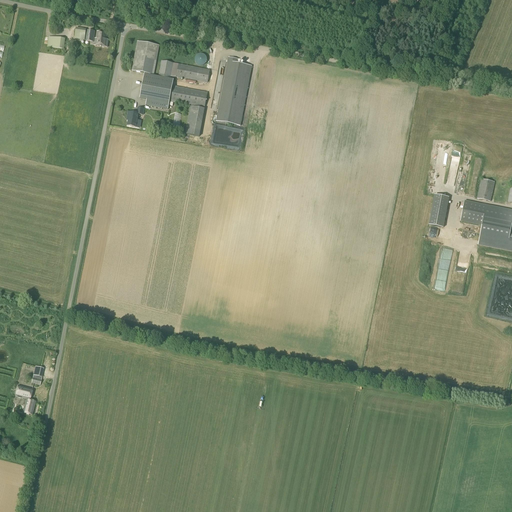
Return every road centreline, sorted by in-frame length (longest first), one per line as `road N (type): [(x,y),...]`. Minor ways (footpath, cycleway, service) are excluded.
road 1 (unclassified): [(24,511),(125,25)]
road 2 (unclassified): [(511,92),(156,30)]
road 3 (unclassified): [(125,25),(0,1)]
